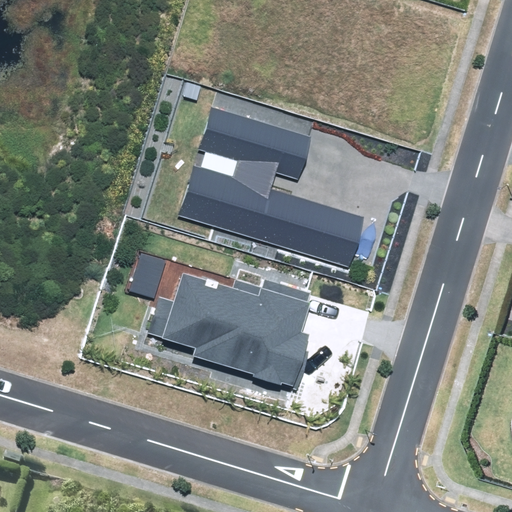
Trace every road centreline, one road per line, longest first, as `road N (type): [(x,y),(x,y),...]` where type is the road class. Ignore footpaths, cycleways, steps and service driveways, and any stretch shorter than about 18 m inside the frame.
road 1 (residential): [(376,508),(511,60)]
road 2 (residential): [(376,508),(0,395)]
